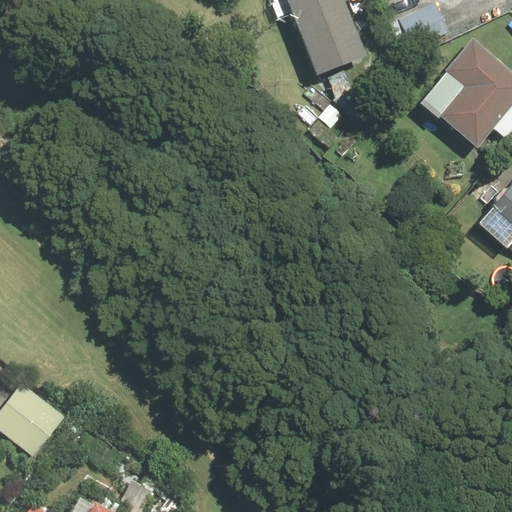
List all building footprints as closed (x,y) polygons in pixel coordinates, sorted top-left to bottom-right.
[(354,63),(328,0),(269,0),(303,83),(354,63)] [(429,1),(383,23),(397,53),(444,31),(429,1)] [(390,47),(378,24),(357,36),(370,58),(390,47)] [(511,95),(511,82),(461,41),(433,75),(451,90),(426,121),(465,152),(511,95)] [(502,185),(478,213),(511,242),(511,192),(511,193),(502,185)] [(70,418),(28,384),(0,418),(0,431),(35,460),(70,418)] [(90,432),(75,421),(54,450),(69,461),(90,432)] [(128,451),(102,434),(82,466),(108,483),(128,451)] [(119,511),(96,499),(89,511),(119,511)]
